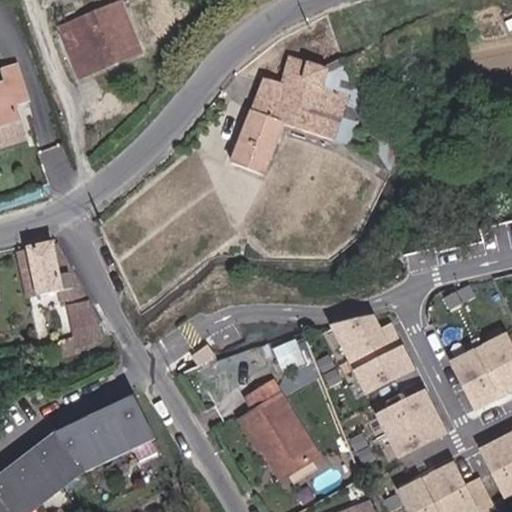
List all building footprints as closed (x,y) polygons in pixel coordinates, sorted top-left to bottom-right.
[(129,0),(62,28),(83,79),(150,51),(129,0)] [(284,80),(270,75),(256,113),(239,163),(270,174),(288,124),(339,142),(357,92),(333,84),(337,71),(293,55),(284,80)] [(0,148),(33,139),(23,104),(35,101),(25,67),(11,71),(15,83),(0,87),(0,148)] [(77,288),(53,246),(26,253),(36,298),(77,288)] [(105,323),(94,304),(73,309),(76,329),(105,323)] [(372,387),(417,363),(395,320),(385,325),(377,311),(338,321),(372,387)] [(511,385),(511,331),(510,328),(457,356),(481,401),(511,385)] [(250,413),(270,444),(274,441),(292,470),(326,448),(279,374),(254,390),(264,404),(250,413)] [(430,386),(384,409),(404,449),(450,426),(430,386)] [(0,511),(37,511),(96,472),(167,440),(148,399),(68,435),(0,484),(0,511)] [(511,429),(488,442),(511,486),(511,429)] [(485,472),(471,479),(460,457),(407,485),(421,511),(464,511),(484,502),(487,508),(500,500),(485,472)] [(384,511),(377,494),(335,511),(384,511)]
